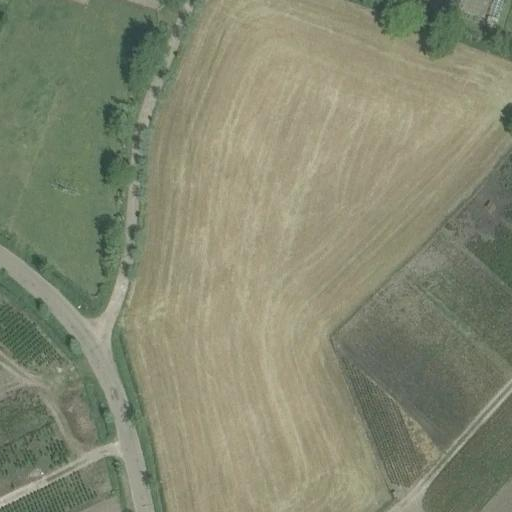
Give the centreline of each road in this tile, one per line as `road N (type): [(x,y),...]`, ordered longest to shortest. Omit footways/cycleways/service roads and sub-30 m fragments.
road 1 (track): [(89,340),(126,268),(145,108),(192,0)]
road 2 (unclassified): [(144,511),(115,392),(89,340),(0,254)]
